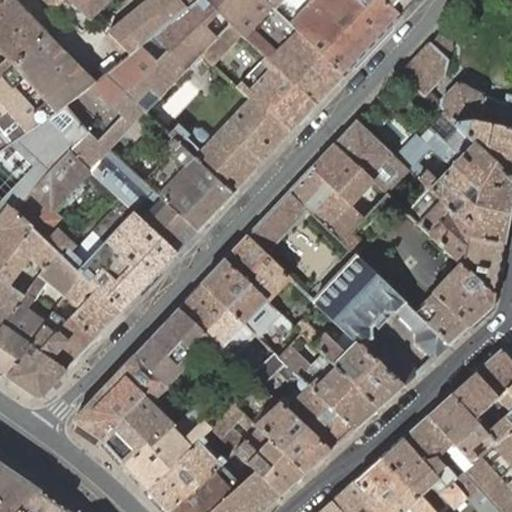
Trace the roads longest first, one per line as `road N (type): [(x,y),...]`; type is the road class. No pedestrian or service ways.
road 1 (tertiary): [(447,0),(40,428)]
road 2 (tertiary): [(292,511),(508,317)]
road 3 (secondary): [(137,511),(40,428)]
